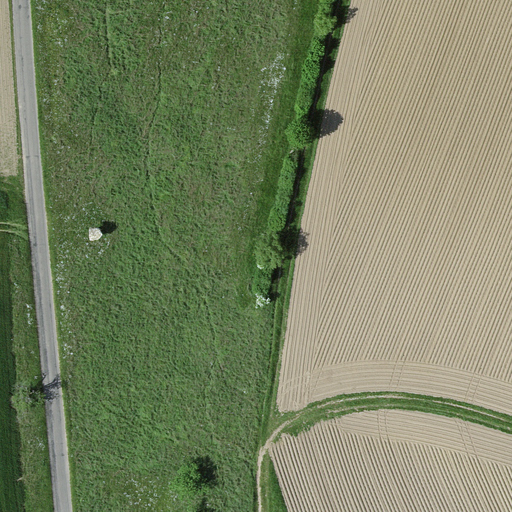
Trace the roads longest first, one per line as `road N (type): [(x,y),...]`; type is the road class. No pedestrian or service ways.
road 1 (track): [(263,511),(273,340),(343,0)]
road 2 (unclassified): [(63,511),(21,0)]
road 3 (track): [(262,447),(284,425),(344,403),(420,401),(511,425)]
